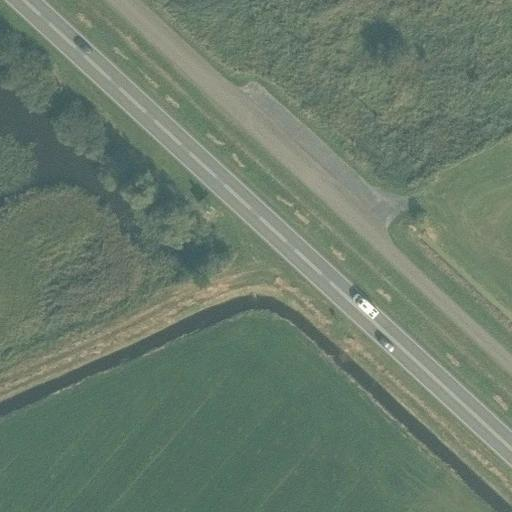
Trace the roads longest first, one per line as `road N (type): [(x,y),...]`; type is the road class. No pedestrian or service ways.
road 1 (trunk): [(511,450),(20,0)]
road 2 (unclassified): [(119,0),(511,365)]
